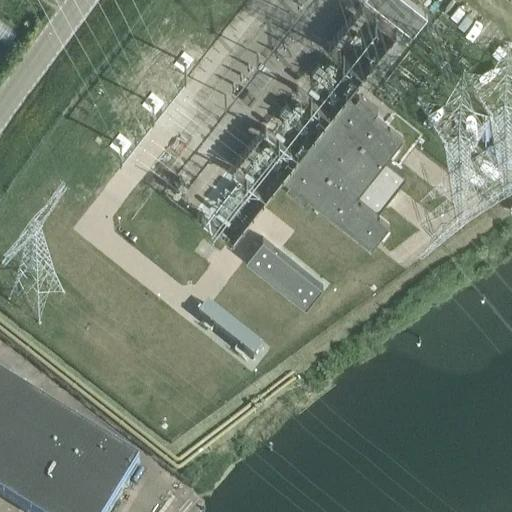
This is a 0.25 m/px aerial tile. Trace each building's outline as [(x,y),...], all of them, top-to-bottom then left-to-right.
[(370,0),(413,34),(428,15),(409,0),(370,0)] [(249,89),(243,98),(251,104),(257,96),(249,89)] [(297,156),(282,175),(289,181),(285,185),(304,200),(308,196),(371,245),(390,222),(355,195),(358,191),(378,208),(407,173),(386,156),(403,135),(375,112),(378,107),(359,92),(355,97),(349,91),(330,114),(297,156)] [(263,236),(246,257),(306,305),(323,284),(263,236)] [(208,304),(199,316),(254,360),(263,348),(208,304)] [(0,495),(27,511),(109,511),(140,462),(0,375),(0,495)]
